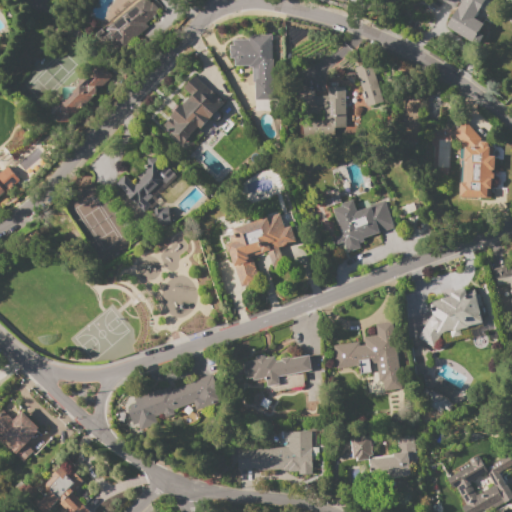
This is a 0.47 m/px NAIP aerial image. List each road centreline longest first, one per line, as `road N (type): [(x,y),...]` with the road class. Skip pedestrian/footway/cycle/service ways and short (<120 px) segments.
road 1 (residential): [(511,225),(112,376),(32,370)]
road 2 (residential): [(0,340),(161,481),(311,511)]
road 3 (residential): [(209,0),(48,183),(0,223)]
road 4 (residential): [(511,124),(438,69),(379,38),(311,11),(254,0)]
